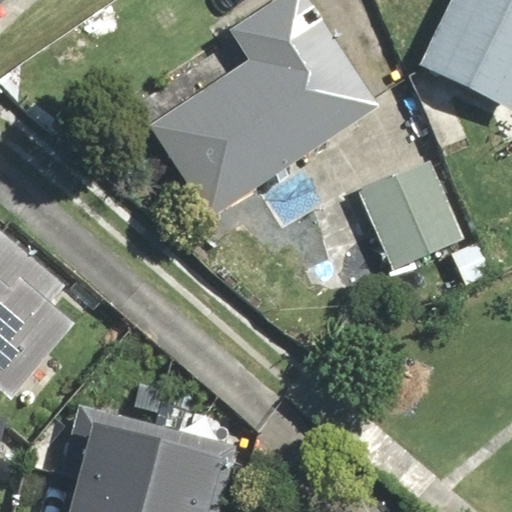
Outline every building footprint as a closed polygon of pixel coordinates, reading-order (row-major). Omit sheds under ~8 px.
[(232,63),(130,130),(194,226),(368,111),(294,0),(263,0),(213,34),(232,63)] [(504,116),(511,98),(511,0),(430,0),(399,68),(504,116)] [(420,168),(349,198),(379,271),(451,242),(420,168)] [(0,391),(79,300),(0,232),(0,391)] [(55,511),(196,511),(216,438),(83,403),(55,511)]
